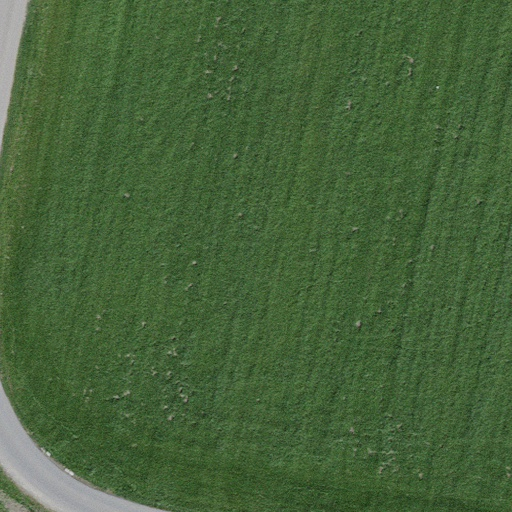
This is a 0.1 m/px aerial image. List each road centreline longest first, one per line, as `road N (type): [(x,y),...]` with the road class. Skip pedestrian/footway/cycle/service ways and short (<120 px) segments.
road 1 (track): [(0,201),(30,0)]
road 2 (track): [(101,511),(2,452),(0,432)]
